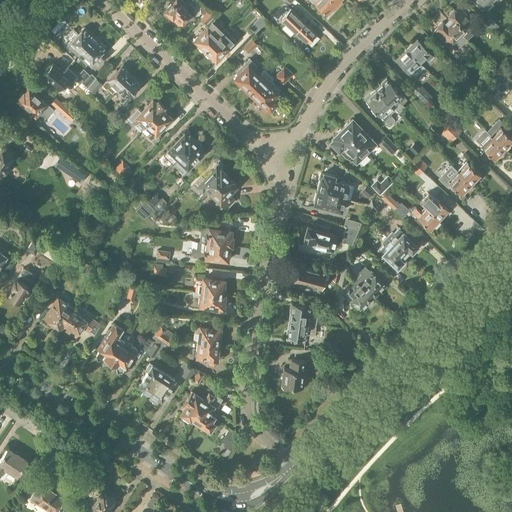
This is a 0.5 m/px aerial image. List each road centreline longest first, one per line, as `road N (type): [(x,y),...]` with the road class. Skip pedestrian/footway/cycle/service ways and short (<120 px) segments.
road 1 (residential): [(293,464),(246,417),(281,188),(275,157)]
road 2 (tertiary): [(293,464),(511,235)]
road 3 (tertiary): [(216,495),(0,359)]
road 4 (residential): [(275,157),(104,0)]
road 5 (residential): [(275,157),(357,49),(412,0)]
